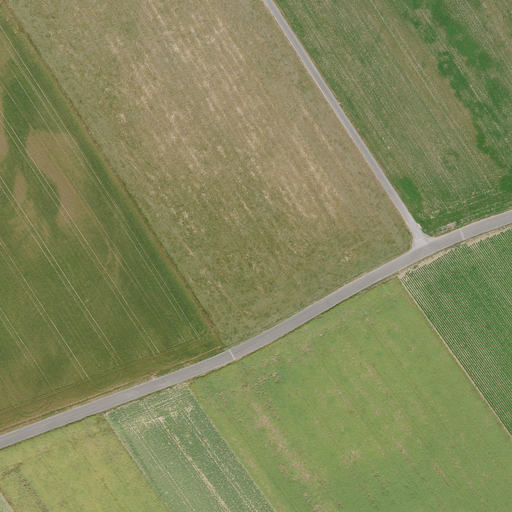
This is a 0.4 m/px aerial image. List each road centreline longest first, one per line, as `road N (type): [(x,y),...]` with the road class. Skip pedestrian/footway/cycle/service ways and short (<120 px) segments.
road 1 (unclassified): [(0,442),(222,359),(423,251),(511,216)]
road 2 (track): [(267,0),(423,251)]
